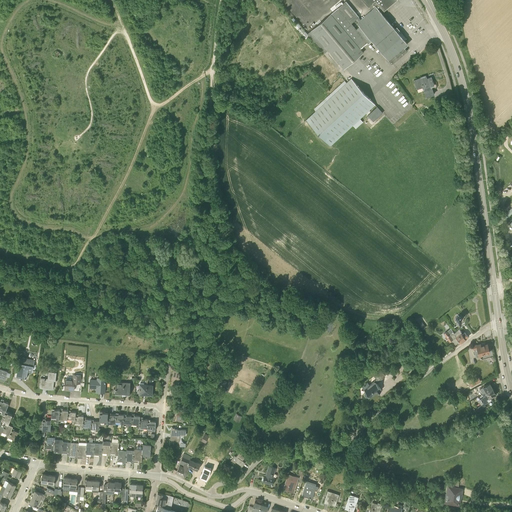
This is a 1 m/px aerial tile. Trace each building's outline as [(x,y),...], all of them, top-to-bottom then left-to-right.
[(384,11),(397,0),(362,0),(368,7),(372,3),(375,7),(357,23),(359,26),(356,29),(351,23),(359,17),(346,1),(308,33),(324,53),(328,49),(344,67),(364,52),(361,48),(368,42),(369,43),(369,44),(373,40),(392,64),(407,51),(404,47),(407,44),(381,12),(383,10),(384,11)] [(426,79),(425,76),(420,77),(420,78),(413,81),(416,89),(422,87),(426,97),(434,94),(432,86),(434,86),(431,77),(426,79)] [(375,105),(351,79),(346,83),(344,81),(312,110),(314,112),(306,120),(330,146),(353,125),(356,129),(363,122),(360,119),(375,105)] [(373,122),(383,113),(377,107),(368,115),(373,122)] [(420,331),(426,327),(420,318),(414,322),(420,331)] [(454,333),(453,332),(450,328),(444,333),(446,336),(449,340),(455,336),(461,343),(468,337),(465,332),(462,334),(461,332),(459,329),(454,333)] [(485,344),(484,343),(473,346),(474,349),(478,348),(481,359),(494,356),(491,347),(489,347),(488,343),(485,344)] [(33,369),(34,360),(20,357),(17,376),(17,375),(22,376),(22,377),(26,378),(28,368),(33,369)] [(56,381),(57,372),(49,371),(48,378),(41,378),(40,388),(53,389),(54,381),(56,381)] [(382,390),(377,383),(385,376),(381,371),(374,376),(377,379),(369,385),(367,383),(362,387),(365,390),(363,392),(364,393),(364,394),(364,395),(365,396),(366,396),(366,397),(367,397),(368,397),(368,398),(370,396),(371,397),(377,392),(378,393),(382,390)] [(81,383),(81,379),(81,375),(73,374),(73,379),(65,379),(65,386),(64,386),(63,389),(67,390),(67,391),(80,391),(80,387),(81,387),(82,383),(81,383)] [(471,376),(467,378),(472,386),(481,381),(479,377),(474,380),(471,376)] [(105,392),(105,379),(98,378),(97,380),(90,380),(90,388),(100,389),(100,392),(105,392)] [(228,392),(232,383),(228,381),(224,390),(228,392)] [(129,394),(130,383),(116,382),(116,389),(113,389),(113,393),(129,394)] [(144,385),(144,383),(141,382),(141,384),(140,384),(140,393),(147,394),(147,395),(152,395),(152,385),(147,385),(144,385)] [(486,393),(493,389),(490,383),(482,387),(479,389),(482,394),(485,393),(486,393)] [(493,389),(486,393),(487,395),(480,399),(483,404),(477,409),(478,411),(485,406),(485,405),(488,403),(487,400),(492,398),(491,397),(496,394),(493,389)] [(0,413),(3,415),(5,411),(6,408),(9,403),(4,401),(4,400),(2,399),(1,401),(0,402),(0,413)] [(187,419),(188,409),(181,408),(181,407),(173,407),(173,412),(177,413),(177,420),(184,421),(184,419),(187,419)] [(60,413),(60,410),(52,409),(51,419),(56,419),(57,418),(59,418),(60,413)] [(67,419),(68,411),(68,410),(63,410),(63,409),(60,409),(60,410),(60,413),(59,418),(59,419),(65,420),(65,419),(67,419)] [(8,423),(10,420),(13,414),(5,411),(3,415),(1,421),(5,423),(6,422),(8,423)] [(75,421),(76,415),(76,412),(68,411),(67,419),(67,421),(72,421),(75,421)] [(108,415),(108,413),(108,412),(100,411),(99,421),(100,421),(100,424),(104,425),(104,423),(107,424),(108,415)] [(115,423),(116,415),(111,414),(111,413),(108,413),(108,415),(107,424),(113,424),(113,423),(115,423)] [(123,423),(124,414),(116,413),(116,415),(115,423),(121,424),(121,423),(123,423)] [(242,416),(236,413),(233,419),(239,422),(242,416)] [(131,425),(132,416),(126,415),(127,415),(124,414),(123,423),(123,425),(128,425),(128,424),(131,425)] [(139,422),(140,417),(140,416),(134,415),(134,414),(132,414),(132,416),(131,425),(131,424),(134,424),(134,427),(139,428),(139,422)] [(84,418),(84,417),(84,415),(76,415),(75,421),(75,425),(80,425),(81,424),(83,425),(84,418)] [(91,421),(92,419),(86,418),(86,417),(84,417),(84,418),(83,425),(83,428),(88,428),(91,428),(91,421)] [(147,428),(148,419),(142,418),(142,417),(140,417),(139,422),(139,428),(139,429),(144,429),(145,428),(147,428)] [(50,429),(51,420),(46,420),(46,419),(43,419),(42,430),(48,430),(48,429),(50,429)] [(148,419),(147,428),(147,430),(152,431),(152,430),(155,430),(156,421),(150,420),(150,419),(148,419)] [(99,430),(100,424),(100,421),(99,421),(99,422),(94,422),(94,421),(91,421),(91,428),(91,430),(96,431),(96,430),(99,430)] [(8,424),(8,423),(6,422),(5,423),(1,432),(1,433),(6,435),(6,434),(8,435),(9,435),(11,429),(13,426),(8,424)] [(269,441),(273,438),(263,428),(260,432),(269,441)] [(9,435),(8,435),(7,440),(12,442),(12,440),(15,441),(16,439),(18,435),(19,432),(11,429),(9,435)] [(185,435),(186,431),(177,430),(177,429),(174,429),(174,431),(171,431),(171,440),(180,441),(180,435),(185,435)] [(205,443),(209,437),(209,436),(205,433),(201,440),(205,443)] [(54,450),(55,440),(55,438),(47,437),(46,450),(51,450),(51,449),(54,450)] [(62,452),(63,441),(63,440),(55,440),(54,450),(54,452),(60,453),(60,452),(62,452)] [(71,444),(71,442),(63,441),(62,452),(62,454),(68,455),(68,454),(70,454),(71,444)] [(110,454),(111,442),(103,441),(103,444),(103,454),(108,455),(108,454),(110,454)] [(94,455),(95,443),(87,442),(87,445),(86,456),(92,456),(92,455),(94,455)] [(119,455),(118,450),(119,443),(111,442),(110,454),(110,455),(116,455),(116,454),(119,455)] [(103,444),(95,443),(94,455),(94,456),(100,456),(100,455),(103,456),(103,454),(103,444)] [(79,445),(71,444),(70,454),(70,457),(75,458),(75,457),(78,457),(79,445)] [(86,456),(87,445),(79,445),(78,457),(78,458),(83,458),(83,457),(86,458),(86,456)] [(143,450),(142,457),(148,458),(148,457),(150,457),(151,445),(143,445),(143,450)] [(249,458),(251,454),(242,448),(236,457),(238,458),(235,461),(242,466),(245,462),(242,461),(245,456),(249,458)] [(143,450),(135,449),(135,450),(134,462),(134,461),(139,462),(139,461),(142,461),(142,457),(143,450)] [(126,453),(127,451),(118,450),(119,455),(118,463),(123,463),(123,462),(126,462),(126,453)] [(134,462),(135,450),(127,450),(127,451),(126,453),(126,462),(131,462),(134,462)] [(188,464),(190,459),(183,457),(181,461),(182,461),(180,465),(176,472),(185,476),(187,471),(182,469),(185,464),(186,463),(188,464)] [(182,469),(187,471),(189,466),(198,470),(200,464),(190,459),(188,464),(186,463),(185,464),(182,469)] [(200,476),(207,478),(211,468),(205,465),(200,476)] [(273,477),(275,468),(268,466),(266,475),(265,475),(263,482),(272,485),(274,478),(273,477)] [(19,477),(22,471),(14,468),(12,474),(19,477)] [(294,492),(297,481),(299,477),(288,474),(283,489),(294,492)] [(80,496),(81,487),(78,487),(78,490),(76,489),(77,487),(78,479),(71,478),(69,491),(77,492),(77,496),(76,501),(79,502),(80,496)] [(6,488),(13,491),(16,485),(9,482),(6,488)] [(317,490),(318,486),(308,483),(303,495),(313,498),(315,490),(317,490)] [(6,488),(2,486),(0,490),(0,497),(2,498),(4,494),(10,497),(13,491),(6,488)] [(461,498),(462,494),(463,489),(448,486),(447,491),(450,491),(447,503),(458,505),(460,497),(461,498)] [(32,497),(43,501),(45,495),(35,491),(32,497)] [(335,506),(339,495),(328,491),(324,502),(335,506)] [(163,508),(171,510),(172,505),(167,504),(169,495),(158,492),(156,502),(164,504),(163,508)] [(357,502),(359,498),(350,495),(346,507),(349,509),(348,510),(353,511),(357,501),(357,502)] [(40,507),(43,501),(32,497),(29,502),(40,507)] [(258,511),(261,504),(255,502),(251,511),(249,511),(247,511),(246,511),(245,511),(258,511)] [(378,504),(372,503),(369,511),(380,511),(383,504),(378,503),(378,504)]
